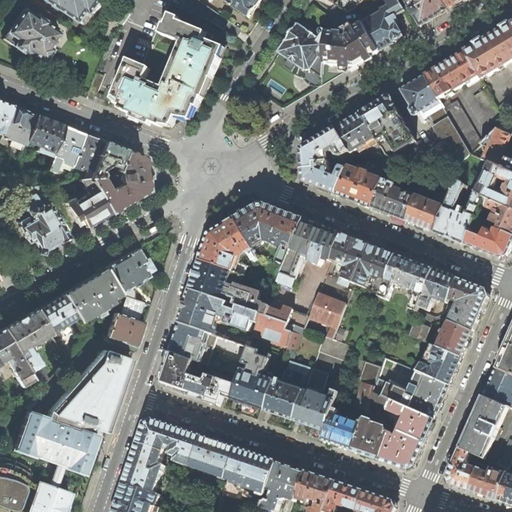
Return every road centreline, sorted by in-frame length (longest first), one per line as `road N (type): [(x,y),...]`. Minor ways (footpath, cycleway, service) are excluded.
road 1 (residential): [(211,166),(265,144),(510,0)]
road 2 (residential): [(211,166),(511,282)]
road 3 (residential): [(422,494),(137,396)]
road 4 (residential): [(0,305),(186,194),(211,166)]
road 5 (residential): [(211,166),(137,396)]
road 6 (residential): [(0,83),(211,166)]
road 7 (residential): [(422,494),(511,295)]
road 8 (residential): [(294,0),(226,98),(211,166)]
road 9 (residential): [(137,396),(97,511)]
